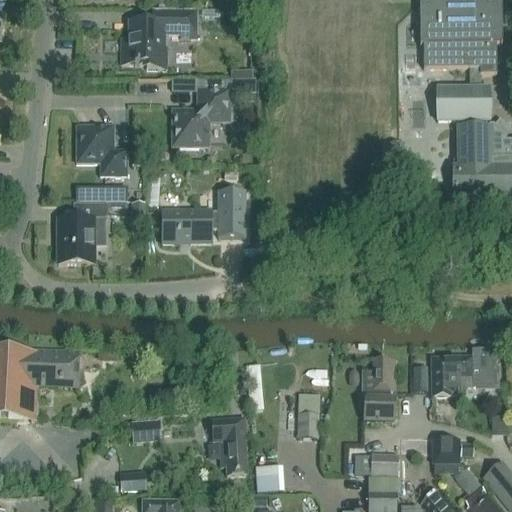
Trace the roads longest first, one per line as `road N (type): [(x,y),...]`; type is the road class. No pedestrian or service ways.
road 1 (residential): [(5,254),(30,192),(38,0)]
road 2 (residential): [(240,283),(45,288),(5,254)]
